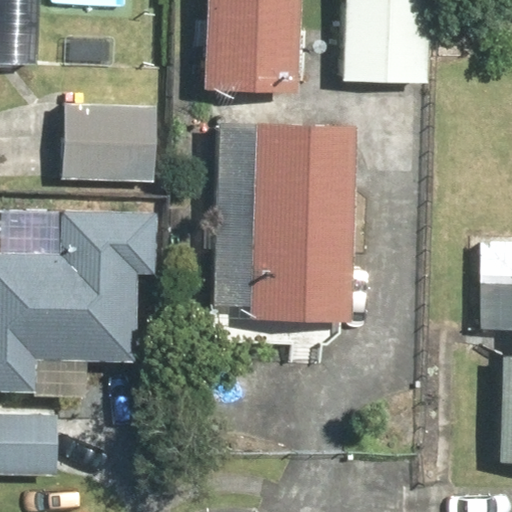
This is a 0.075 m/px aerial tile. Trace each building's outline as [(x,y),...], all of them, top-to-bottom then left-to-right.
[(0,0),(0,44),(17,45),(37,29),(38,0),(0,0)] [(296,0),(202,0),(199,89),(293,92),(296,0)] [(426,0),(339,0),(337,79),(425,81),(426,0)] [(0,172),(58,173),(58,178),(156,179),(158,103),(53,102),(53,139),(0,138),(0,144),(0,172)] [(317,352),(318,326),(340,327),(347,124),(245,121),(214,120),(206,348),(317,352)] [(91,216),(90,257),(0,253),(0,390),(78,393),(79,361),(133,363),(135,296),(149,296),(152,218),(91,216)] [(473,327),(511,329),(510,358),(496,357),(492,460),(511,461),(511,243),(477,242),(473,327)] [(30,410),(30,415),(0,413),(0,472),(51,475),(53,416),(46,415),(46,410),(30,410)]
